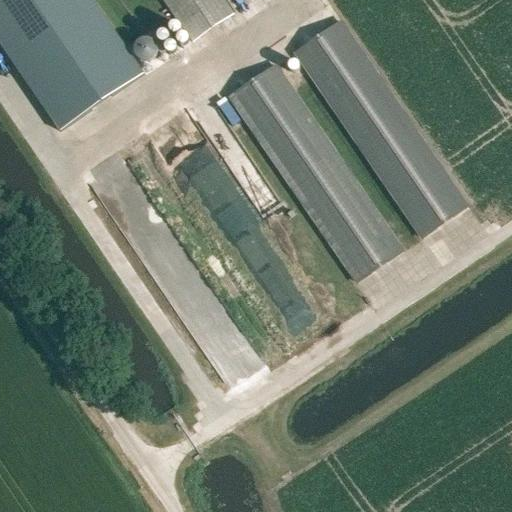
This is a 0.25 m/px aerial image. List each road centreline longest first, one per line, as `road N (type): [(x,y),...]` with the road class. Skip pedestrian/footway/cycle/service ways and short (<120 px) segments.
road 1 (unclassified): [(148,473),(511,226)]
road 2 (unclassified): [(148,473),(0,248)]
